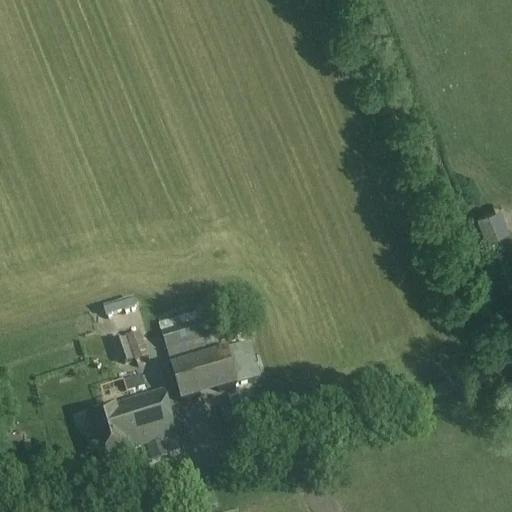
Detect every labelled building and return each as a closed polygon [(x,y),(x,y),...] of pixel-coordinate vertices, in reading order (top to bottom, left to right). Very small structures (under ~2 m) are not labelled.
[(161,335),(166,353),(222,336),(217,318),(161,335)] [(126,340),(134,363),(148,358),(140,335),(126,340)] [(222,336),(166,353),(171,370),(228,353),(222,336)] [(228,353),(238,388),(260,382),(250,347),(228,353)] [(123,384),(126,395),(144,389),(140,379),(123,384)] [(89,416),(95,438),(101,459),(146,446),(165,440),(175,437),(163,394),(89,416)] [(221,412),(230,444),(267,433),(257,401),(221,412)] [(165,440),(146,446),(151,463),(170,457),(165,440)]
